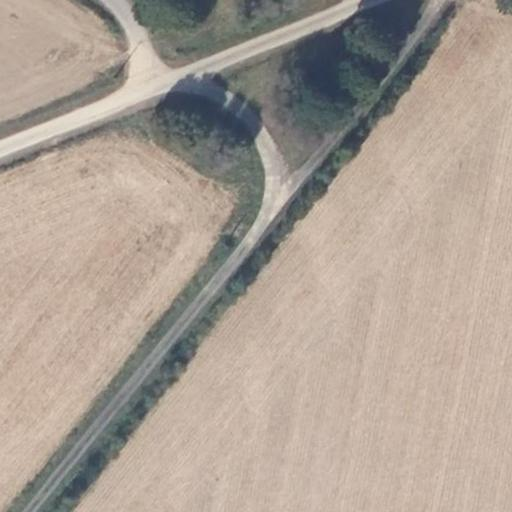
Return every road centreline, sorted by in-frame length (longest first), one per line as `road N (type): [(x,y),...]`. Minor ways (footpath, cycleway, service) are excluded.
road 1 (unclassified): [(264,227),(33,511)]
road 2 (unclassified): [(434,0),(264,227)]
road 3 (unclassified): [(152,87),(364,0)]
road 4 (unclassified): [(152,87),(222,101),(251,120),(271,169),(264,227)]
road 5 (unclassified): [(0,149),(152,87)]
